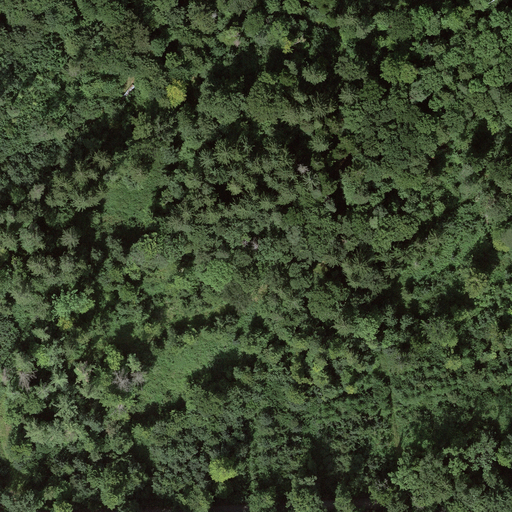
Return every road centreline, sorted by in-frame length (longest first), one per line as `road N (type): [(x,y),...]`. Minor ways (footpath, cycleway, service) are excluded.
road 1 (track): [(511,495),(186,511)]
road 2 (track): [(511,43),(427,54),(250,0)]
